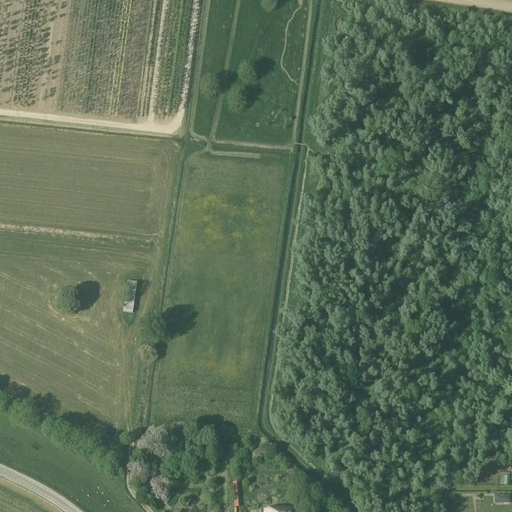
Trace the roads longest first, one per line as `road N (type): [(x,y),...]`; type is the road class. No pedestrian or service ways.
road 1 (unknown): [(0,113),(171,126),(180,115),(197,0)]
road 2 (unclassified): [(142,511),(132,476),(145,343)]
